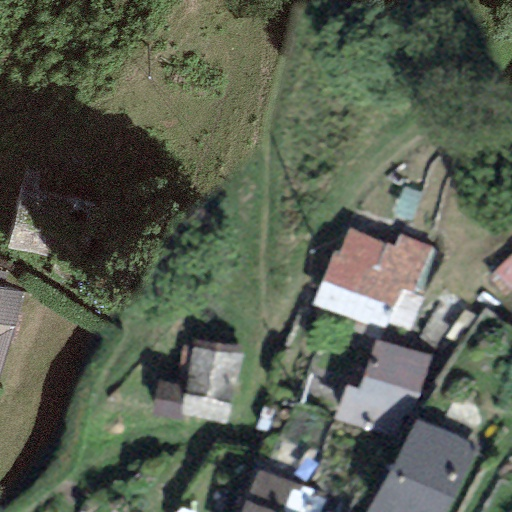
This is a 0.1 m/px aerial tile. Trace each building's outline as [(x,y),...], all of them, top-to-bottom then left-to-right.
[(92,197),(20,179),(7,232),(79,250),(92,197)] [(339,242),(328,238),(305,293),(380,324),(383,316),(410,327),(424,294),(415,290),(433,245),(400,231),(395,243),(347,223),(339,242)] [(0,351),(19,282),(0,276),(0,351)] [(428,354),(375,335),(359,378),(344,373),(330,410),(398,435),(428,354)] [(240,345),(191,337),(184,378),(155,373),(149,407),(179,412),(180,407),(228,415),(240,345)] [(442,511),(479,445),(417,411),(365,506),(376,511),(442,511)] [(340,511),(344,505),(256,466),(236,511),(340,511)]
